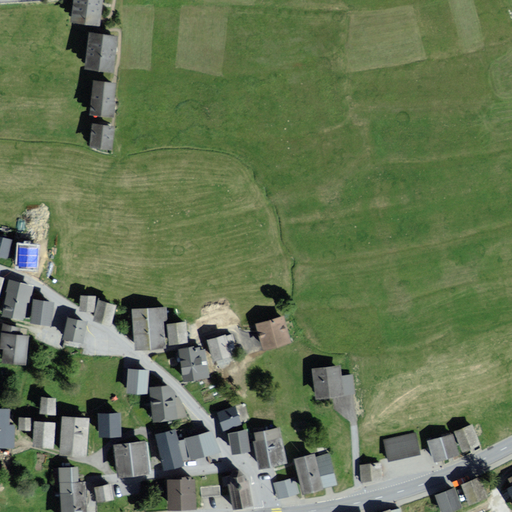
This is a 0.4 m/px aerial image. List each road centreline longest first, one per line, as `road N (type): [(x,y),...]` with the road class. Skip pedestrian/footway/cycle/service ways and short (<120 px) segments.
road 1 (residential): [(267,511),(248,466),(234,463),(208,420),(163,374),(105,325),(0,264)]
road 2 (primary): [(511,443),(430,481),(307,511)]
